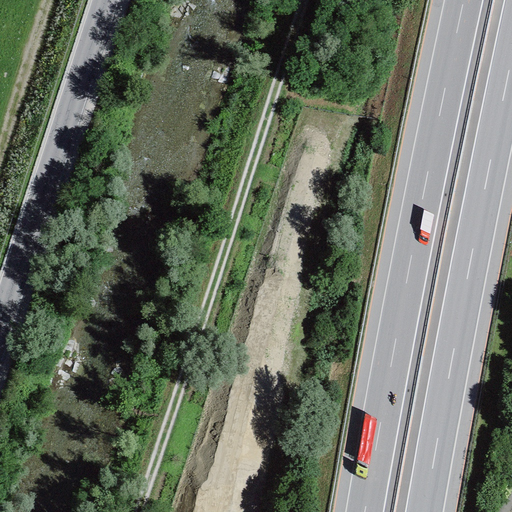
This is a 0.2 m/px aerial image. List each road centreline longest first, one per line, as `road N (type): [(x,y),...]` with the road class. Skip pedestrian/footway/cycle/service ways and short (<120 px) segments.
road 1 (track): [(138,511),(303,0)]
road 2 (motorway): [(462,0),(364,511)]
road 3 (motorway): [(425,511),(511,49)]
road 4 (tertiary): [(0,321),(104,0)]
road 5 (track): [(0,150),(46,0)]
